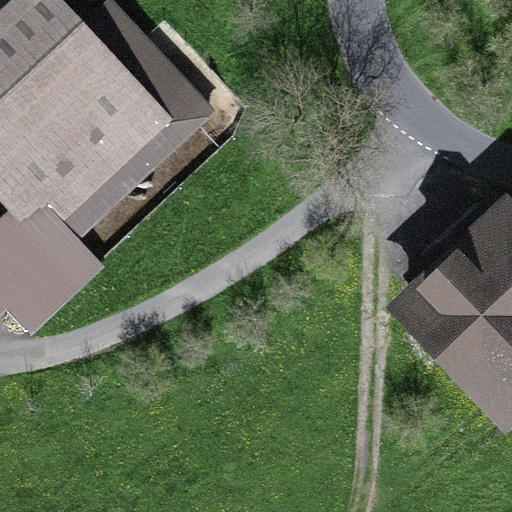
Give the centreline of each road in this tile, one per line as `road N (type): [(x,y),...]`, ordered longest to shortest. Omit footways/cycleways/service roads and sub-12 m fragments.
road 1 (track): [(0,352),(20,352),(194,289),(370,177),(423,117)]
road 2 (track): [(370,177),(376,496),(366,511)]
road 3 (unclassified): [(511,160),(483,151),(393,93),(366,39),(363,0)]
